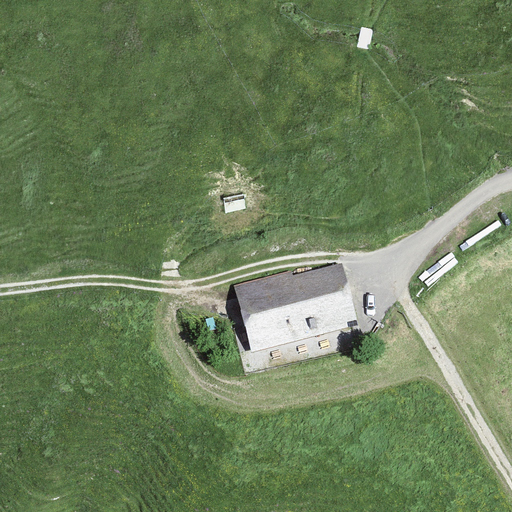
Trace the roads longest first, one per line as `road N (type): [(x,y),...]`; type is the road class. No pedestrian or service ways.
road 1 (track): [(511,478),(405,307),(352,262),(248,271),(177,293),(99,286),(0,296)]
road 2 (unclassified): [(377,283),(482,193),(511,180)]
